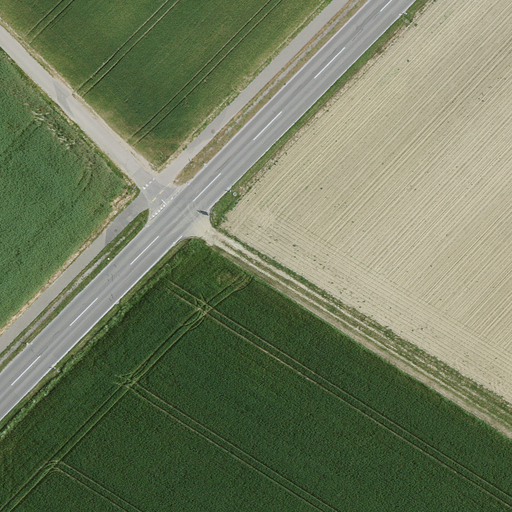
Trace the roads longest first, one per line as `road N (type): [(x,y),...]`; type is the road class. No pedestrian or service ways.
road 1 (track): [(179,215),(511,426)]
road 2 (primary): [(393,0),(179,215)]
road 3 (primary): [(179,215),(0,396)]
road 4 (unclassified): [(179,215),(0,36)]
